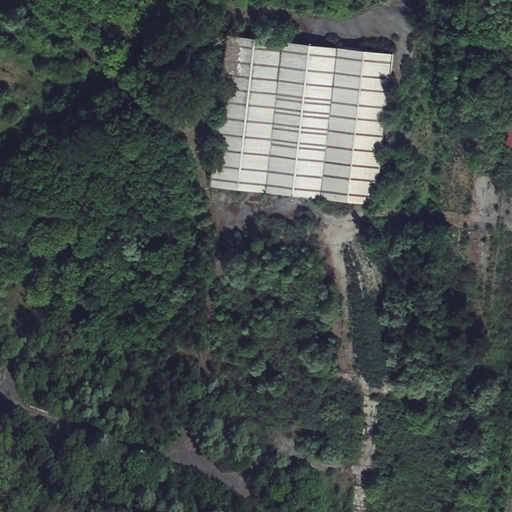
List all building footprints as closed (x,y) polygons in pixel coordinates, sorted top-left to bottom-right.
[(339,47),(230,33),(212,183),(322,196),(339,47)] [(394,52),(339,47),(322,196),(377,202),(391,84),(394,52)] [(470,211),(475,116),(450,115),(444,209),(470,211)] [(386,221),(386,235),(399,235),(399,221),(386,221)] [(511,235),(503,234),(491,361),(511,363),(511,235)] [(364,345),(363,364),(385,365),(386,345),(364,345)]
